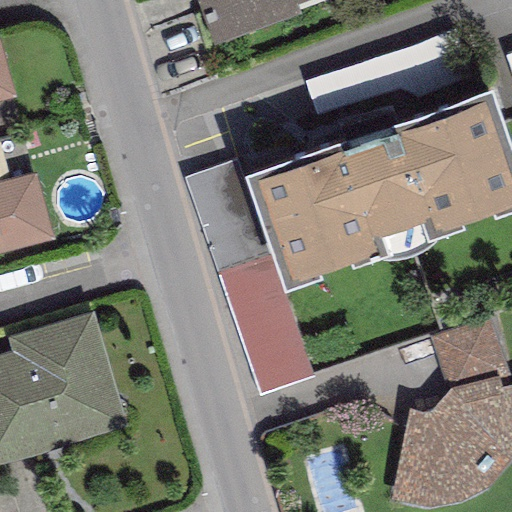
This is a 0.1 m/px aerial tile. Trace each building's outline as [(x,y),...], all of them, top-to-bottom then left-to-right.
[(199,0),(212,35),(302,4),(300,0),(199,0)] [(0,93),(17,89),(0,27),(0,93)] [(511,124),(491,66),(245,152),(285,265),(511,185),(511,124)] [(0,246),(53,233),(35,167),(0,176),(0,246)] [(94,303),(6,328),(11,345),(0,347),(0,452),(127,417),(94,303)] [(490,310),(430,331),(445,380),(451,379),(499,367),(507,364),(490,310)] [(416,403),(409,400),(390,494),(429,501),(462,494),(490,480),(511,454),(511,376),(501,379),(499,367),(451,379),(435,400),(432,402),(428,403),(424,403),(420,403),(416,403)]
